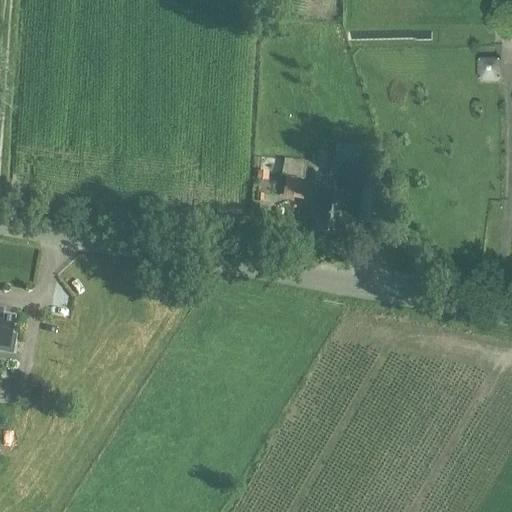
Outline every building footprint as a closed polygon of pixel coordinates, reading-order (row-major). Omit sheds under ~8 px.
[(488,50),(488,73),(503,73),(503,50),(488,50)] [(335,146),(330,180),(354,184),(359,150),(335,146)] [(303,198),(308,165),(289,162),(283,195),(303,198)] [(318,191),(312,231),(343,236),(344,227),(359,229),(359,224),(381,227),(387,186),(362,183),(358,207),(348,206),(349,196),(318,191)] [(0,352),(11,354),(15,338),(10,337),(14,319),(1,316),(1,312),(0,311),(0,352)]
